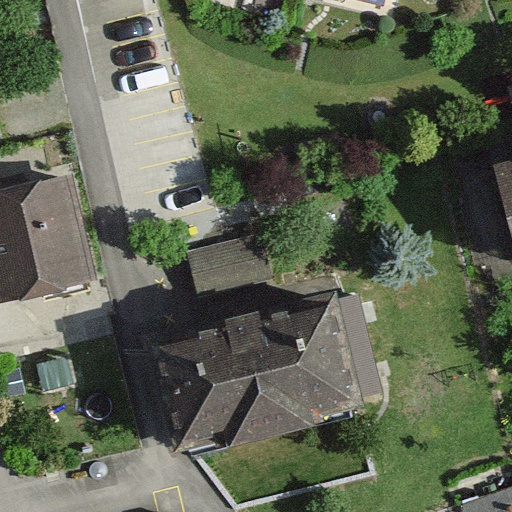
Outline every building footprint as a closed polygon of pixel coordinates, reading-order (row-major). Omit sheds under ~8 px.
[(511,146),(483,155),(510,255),(511,254),(511,146)] [(0,182),(0,292),(86,274),(64,169),(0,182)] [(205,284),(283,265),(273,224),(195,242),(205,284)] [(143,333),(169,438),(349,393),(322,288),(143,333)] [(511,511),(511,481),(471,492),(476,511),(511,511)]
